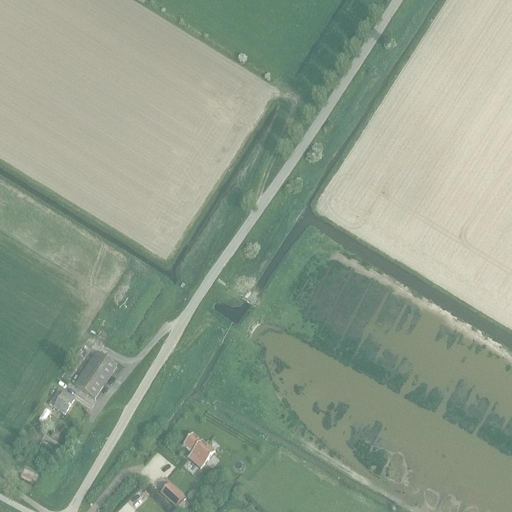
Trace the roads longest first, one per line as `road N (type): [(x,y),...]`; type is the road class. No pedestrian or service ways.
road 1 (unclassified): [(69,511),(200,294),(397,0)]
road 2 (track): [(295,102),(380,0)]
road 3 (track): [(280,94),(295,102),(258,210)]
